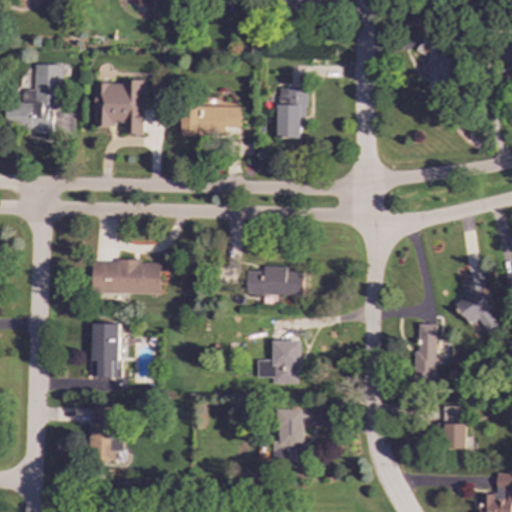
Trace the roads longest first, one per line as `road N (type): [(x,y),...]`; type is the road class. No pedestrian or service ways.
road 1 (residential): [(0,207),(374,220),(455,215),(511,201)]
road 2 (residential): [(511,162),(311,188),(0,181)]
road 3 (residential): [(30,511),(36,209)]
road 4 (residential): [(390,484),(370,411),(374,220)]
road 5 (residential): [(366,220),(362,0)]
